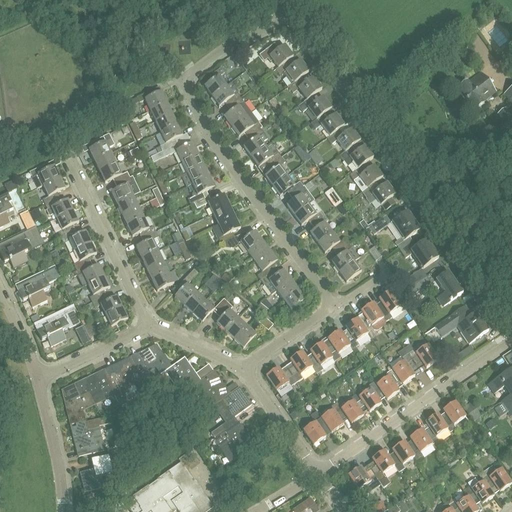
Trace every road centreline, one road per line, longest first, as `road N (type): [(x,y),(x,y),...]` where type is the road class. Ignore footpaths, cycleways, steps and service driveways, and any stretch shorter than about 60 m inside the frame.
road 1 (residential): [(334,308),(209,139),(186,88),(190,74),(218,53),(289,16)]
road 2 (tertiary): [(511,322),(289,16)]
road 3 (residential): [(316,474),(511,340)]
road 4 (residential): [(147,327),(71,161)]
road 5 (residential): [(62,511),(37,379)]
road 6 (residential): [(244,369),(316,474)]
road 7 (residential): [(37,379),(147,327)]
